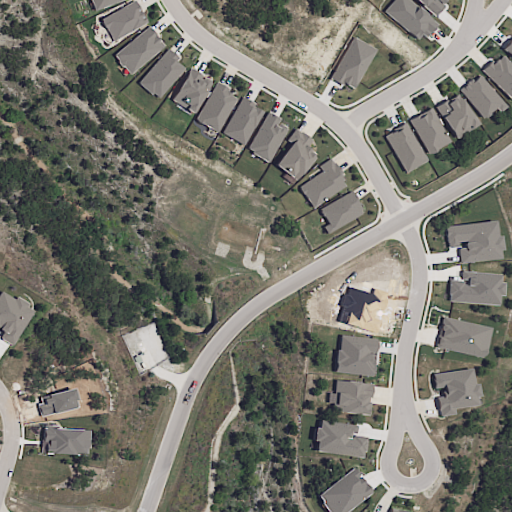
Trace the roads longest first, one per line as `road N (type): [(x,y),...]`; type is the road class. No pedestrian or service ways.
road 1 (residential): [(166,0),(209,43),(306,98),(365,155),(417,250),(420,276),(386,467),(392,481),(406,486),(429,476),(430,459),(402,396)]
road 2 (residential): [(511,153),(313,267),(228,330),(180,407),(145,511)]
road 3 (residential): [(341,129),(437,65),(504,0),(474,5),(467,36)]
